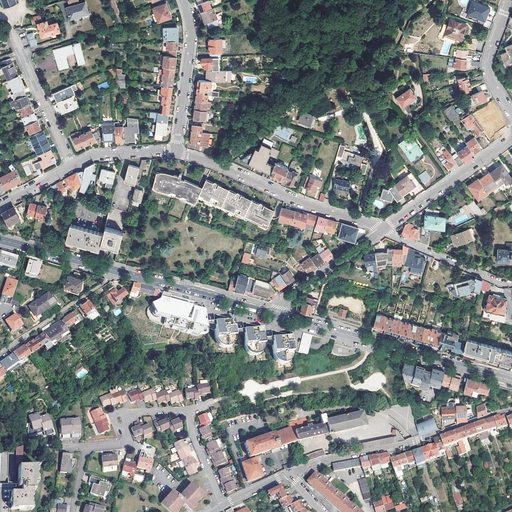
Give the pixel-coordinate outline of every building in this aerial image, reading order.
[(77,0),(67,0),(69,7),(66,8),(70,20),(75,18),(75,20),(80,18),(80,17),(89,14),(85,2),(79,4),(77,0)] [(113,0),(112,0),(111,1),(117,17),(120,17),(113,0)] [(203,2),(202,0),(199,0),(198,1),(197,1),(201,13),(212,9),(209,0),(203,2)] [(489,8),(472,1),(467,14),(484,20),(489,8)] [(171,17),(166,3),(153,8),(155,13),(152,14),(155,23),(171,17)] [(212,9),(201,13),(205,23),(207,22),(209,28),(212,27),(213,28),(225,24),(225,22),(224,23),(222,17),(223,16),(222,13),(216,15),(214,8),(212,9)] [(461,41),(460,44),(476,48),(479,37),(465,32),(467,25),(450,19),(444,36),(456,40),(456,39),(461,41)] [(48,25),(47,21),(42,22),(37,24),(41,38),(51,35),(60,32),(59,29),(57,22),(48,25)] [(167,41),(178,40),(177,28),(164,29),(165,41),(167,41)] [(222,52),(221,38),(209,39),(209,52),(222,52)] [(178,40),(167,41),(167,49),(166,56),(176,57),(177,49),(178,40)] [(511,43),(505,46),(507,51),(501,53),(506,63),(511,60),(511,43)] [(59,70),(69,68),(66,56),(75,53),(78,65),(83,63),(78,44),(54,50),(59,70)] [(457,49),(456,58),(466,59),(476,60),(477,56),(467,55),(467,50),(457,49)] [(164,55),(163,67),(164,67),(175,68),(176,57),(166,56),(164,55)] [(9,58),(0,61),(0,63),(8,80),(18,76),(9,58)] [(212,68),(213,70),(221,70),(220,67),(216,67),(216,58),(201,59),(202,64),(205,64),(205,68),(212,68)] [(465,68),(466,59),(456,58),(456,59),(455,62),(454,62),(454,67),(465,68)] [(164,67),(163,74),(174,75),(175,68),(164,67)] [(211,81),(225,82),(226,70),(221,70),(213,70),(208,70),(207,81),(211,81)] [(163,74),(161,85),(162,85),(172,87),(174,75),(163,74)] [(456,81),(457,86),(458,86),(470,83),(468,76),(461,77),(461,75),(455,76),(455,79),(457,78),(457,81),(456,81)] [(18,76),(8,80),(14,94),(12,94),(14,99),(26,94),(18,76)] [(197,89),(205,90),(208,91),(208,90),(208,86),(211,86),(211,81),(207,81),(199,80),(197,89)] [(470,83),(458,86),(459,92),(468,91),(468,88),(471,88),(470,83)] [(172,87),(162,85),(161,94),(163,95),(171,96),(172,87)] [(409,88),(395,98),(397,102),(399,101),(402,107),(408,103),(410,106),(418,101),(409,88)] [(205,90),(197,89),(196,100),(207,102),(208,94),(204,94),(205,90)] [(480,91),(471,95),(472,97),(473,97),(476,104),(487,99),(483,90),(480,91)] [(26,94),(14,99),(8,102),(13,112),(19,109),(30,104),(26,94)] [(171,96),(163,95),(162,104),(163,104),(170,105),(171,96)] [(72,96),(57,103),(62,114),(77,107),(72,96)] [(207,102),(196,100),(195,109),(207,110),(209,111),(210,111),(211,102),(207,102)] [(19,109),(23,116),(34,111),(30,104),(19,109)] [(170,105),(163,104),(163,106),(161,106),(161,109),(162,110),(162,113),(169,114),(170,105)] [(460,117),(452,105),(444,111),(451,120),(456,116),(458,118),(460,117)] [(207,110),(195,109),(194,119),(201,120),(208,120),(209,111),(207,110)] [(23,116),(26,125),(37,120),(34,111),(23,116)] [(156,121),(157,121),(167,123),(168,121),(169,114),(162,113),(155,112),(154,117),(157,118),(156,121)] [(309,124),(311,114),(303,112),(300,122),(309,124)] [(462,120),(461,120),(464,124),(466,123),(469,129),(471,127),(472,129),(474,127),(479,134),(483,131),(471,114),(470,115),(462,120)] [(128,127),(123,127),(124,141),(134,140),(134,132),(138,132),(137,119),(128,117),(128,127)] [(201,120),(194,119),(192,131),(202,132),(203,124),(201,123),(201,120)] [(30,133),(41,129),(37,120),(26,125),(30,133)] [(166,133),(167,123),(157,121),(156,132),(155,138),(162,139),(163,133),(166,133)] [(115,122),(102,123),(104,140),(117,139),(115,126),(115,122)] [(117,140),(117,142),(124,141),(123,127),(123,126),(115,126),(117,139),(117,140)] [(483,131),(489,140),(493,137),(492,135),(495,132),(491,127),(488,129),(487,128),(483,131)] [(82,134),(87,144),(99,139),(96,132),(93,134),(91,130),(85,133),(84,131),(82,132),(83,134),(82,134)] [(51,149),(42,131),(30,137),(34,145),(32,146),(33,147),(34,146),(38,155),(41,154),(51,149)] [(202,132),(192,131),(190,143),(208,145),(210,133),(202,132)] [(78,134),(77,132),(71,134),(78,149),(87,144),(82,134),(81,135),(80,133),(78,134)] [(411,135),(399,143),(410,159),(420,152),(415,145),(417,144),(411,135)] [(475,155),(482,150),(479,145),(480,144),(479,143),(474,137),(466,143),(466,144),(475,155)] [(485,139),(479,143),(480,144),(483,149),(489,145),(485,139)] [(466,143),(464,141),(455,148),(457,151),(466,144),(466,143)] [(240,160),(270,174),(274,163),(280,149),(272,145),(271,146),(261,142),(258,150),(255,149),(251,156),(248,154),(240,160)] [(466,144),(457,151),(465,162),(475,155),(466,144)] [(56,161),(51,149),(41,154),(42,156),(44,161),(40,163),(34,165),(37,172),(42,169),(56,161)] [(360,165),(362,165),(360,171),(365,172),(367,166),(362,165),(360,164),(363,156),(338,149),(336,157),(341,159),(341,160),(360,165)] [(453,158),(450,153),(442,159),(451,172),(452,171),(459,166),(453,159),(453,158)] [(453,159),(459,166),(463,163),(458,155),(453,159)] [(140,167),(135,184),(135,187),(132,199),(131,203),(138,205),(139,201),(140,201),(144,186),(138,185),(142,168),(145,168),(147,159),(142,159),(140,167)] [(10,172),(7,173),(13,186),(21,181),(16,169),(15,165),(13,162),(8,166),(9,167),(7,167),(10,172)] [(84,171),(77,172),(81,182),(81,185),(80,189),(85,191),(87,187),(90,181),(92,178),(95,179),(97,174),(93,173),(93,172),(94,167),(95,163),(94,163),(86,167),(85,168),(84,171)] [(274,163),(270,174),(282,179),(288,168),(274,163)] [(135,184),(140,167),(129,164),(124,181),(135,184)] [(511,185),(511,184),(511,176),(510,177),(502,165),(498,169),(497,167),(489,172),(498,185),(499,184),(503,181),(505,184),(509,181),(511,185)] [(115,172),(102,168),(98,183),(111,187),(115,172)] [(288,168),(282,179),(280,185),(285,187),(287,182),(291,184),(297,173),(292,171),(292,170),(288,168)] [(484,175),(479,179),(488,192),(492,189),(498,185),(489,172),(488,171),(484,174),(484,175)] [(77,172),(67,178),(70,182),(66,184),(67,185),(64,186),(61,181),(56,184),(58,190),(57,195),(66,190),(66,189),(71,186),(73,189),(81,185),(81,182),(77,172)] [(173,195),(177,196),(181,196),(185,198),(185,199),(191,202),(198,185),(183,179),(183,180),(183,182),(179,180),(179,179),(181,174),(180,173),(179,173),(178,174),(178,176),(172,174),(172,175),(159,172),(158,174),(155,173),(151,186),(156,187),(156,189),(166,192),(170,191),(174,193),(173,195)] [(410,173),(395,184),(388,188),(389,189),(383,187),(380,196),(392,199),(393,194),(393,195),(397,200),(403,196),(402,194),(419,183),(411,172),(410,173)] [(424,172),(417,177),(421,183),(429,178),(424,172)] [(7,173),(0,177),(0,182),(3,189),(4,191),(13,186),(7,173)] [(319,187),(321,180),(307,175),(303,187),(311,190),(312,190),(315,191),(316,188),(316,186),(319,187)] [(479,179),(478,178),(468,185),(478,199),(488,192),(479,179)] [(350,182),(335,179),(333,188),(334,189),(336,190),(337,188),(339,189),(348,190),(350,182)] [(225,207),(224,209),(236,214),(236,212),(248,217),(247,219),(258,224),(259,222),(267,226),(273,212),(265,208),(262,206),(262,208),(259,207),(260,204),(259,204),(251,200),(251,201),(242,197),(240,196),(239,198),(236,196),(238,194),(236,193),(228,190),(228,191),(220,187),(217,186),(217,187),(214,186),(215,184),(214,183),(206,180),(202,187),(199,195),(202,196),(202,198),(213,204),(214,202),(225,207)] [(402,194),(403,196),(420,184),(419,183),(402,194)] [(202,187),(198,185),(191,202),(185,199),(185,198),(181,196),(177,196),(177,198),(178,198),(180,199),(184,201),(194,205),(197,199),(199,195),(202,187)] [(173,196),(173,195),(174,193),(170,191),(166,192),(156,189),(156,187),(151,186),(152,187),(152,188),(153,189),(154,191),(156,192),(157,192),(173,196)] [(35,203),(30,202),(27,213),(36,215),(39,204),(42,194),(37,195),(35,203)] [(100,243),(103,232),(99,231),(103,215),(103,213),(103,212),(102,211),(102,209),(101,209),(101,206),(89,203),(76,200),(66,240),(99,248),(100,243)] [(475,201),(468,204),(476,218),(482,215),(475,201)] [(214,202),(213,204),(212,205),(224,210),(224,209),(225,207),(214,202)] [(47,206),(39,204),(36,215),(44,217),(47,206)] [(14,207),(3,212),(9,224),(20,218),(14,207)] [(110,208),(103,232),(100,243),(118,248),(128,211),(110,207),(110,208)] [(282,207),(278,219),(291,223),(295,211),(282,207)] [(438,216),(439,210),(429,209),(425,211),(424,226),(430,227),(444,228),(445,217),(438,216)] [(303,213),(295,211),(291,223),(304,226),(308,213),(303,211),(303,213)] [(236,212),(236,214),(235,216),(246,221),(247,219),(248,217),(236,212)] [(308,223),(316,225),(318,216),(310,214),(308,213),(304,226),(303,233),(305,233),(308,223)] [(324,230),(324,229),(327,218),(323,217),(318,216),(316,225),(315,228),(324,230)] [(331,220),(327,218),(324,229),(334,232),(337,221),(331,220)] [(358,227),(342,223),(338,236),(354,241),(358,227)] [(407,224),(401,234),(420,242),(421,227),(418,227),(418,229),(413,227),(413,225),(409,223),(407,224)] [(421,226),(421,227),(420,242),(422,243),(428,246),(430,227),(424,226),(421,226)] [(455,245),(472,238),(469,229),(451,236),(455,245)] [(268,247),(260,245),(260,246),(257,245),(255,254),(265,257),(268,247)] [(326,245),(318,251),(319,253),(320,254),(328,248),(326,245)] [(8,250),(1,248),(0,251),(0,264),(13,268),(16,257),(12,256),(13,251),(8,250)] [(328,248),(320,254),(325,261),(329,258),(333,256),(328,248)] [(414,256),(415,251),(408,248),(407,252),(404,265),(410,266),(409,272),(420,275),(423,262),(423,260),(422,260),(422,258),(419,257),(419,256),(416,255),(416,256),(414,256)] [(387,251),(375,252),(377,265),(387,265),(387,261),(393,261),(393,249),(387,249),(387,251)] [(393,261),(393,262),(401,262),(402,262),(402,249),(393,249),(393,261)] [(511,252),(511,249),(498,249),(498,260),(498,264),(508,264),(509,260),(509,261),(509,256),(511,256),(511,252)] [(377,265),(375,252),(365,254),(367,268),(375,269),(374,271),(378,271),(377,269),(377,265)] [(319,253),(311,258),(317,267),(322,264),(325,261),(320,254),(319,253)] [(38,258),(30,256),(25,272),(37,275),(41,259),(38,258)] [(310,256),(300,263),(301,264),(309,273),(310,272),(317,267),(311,258),(310,256)] [(393,262),(393,261),(387,261),(387,265),(377,265),(377,269),(387,270),(387,267),(393,267),(393,265),(393,262)] [(309,273),(301,264),(297,267),(304,276),(309,273)] [(288,282),(287,283),(289,287),(292,285),(290,281),(294,278),(293,277),(294,276),(293,275),(293,276),(289,270),(282,274),(288,282)] [(277,285),(273,288),(278,295),(283,291),(280,287),(287,283),(279,272),(278,273),(278,275),(273,279),(277,285)] [(83,277),(69,273),(65,286),(70,287),(69,291),(76,293),(77,289),(79,290),(83,277)] [(248,277),(238,274),(236,281),(234,288),(247,291),(260,295),(271,298),(274,298),(278,295),(273,288),(270,283),(248,277)] [(482,280),(475,277),(474,280),(471,279),(453,283),(457,294),(473,290),(474,291),(479,292),(480,289),(482,280)] [(12,297),(16,282),(6,279),(1,295),(7,296),(11,298),(12,297)] [(482,280),(480,289),(486,291),(488,290),(490,283),(482,280)] [(131,292),(130,293),(135,294),(136,291),(157,297),(159,291),(133,284),(131,292)] [(114,287),(105,293),(109,299),(112,297),(117,304),(128,295),(124,289),(120,291),(119,290),(118,290),(116,291),(114,287)] [(169,294),(162,292),(161,300),(152,305),(154,309),(154,310),(153,311),(152,312),(152,314),(153,315),(154,316),(155,317),(156,317),(157,318),(158,317),(159,317),(160,317),(160,316),(161,315),(165,317),(163,322),(172,325),(171,327),(176,328),(176,326),(186,329),(186,331),(190,333),(191,330),(198,333),(199,334),(206,333),(206,332),(204,310),(167,299),(169,294)] [(485,310),(489,311),(489,312),(500,314),(501,314),(504,314),(505,314),(505,313),(506,313),(507,308),(504,308),(506,298),(502,297),(503,296),(493,294),(493,295),(489,294),(487,305),(486,305),(485,305),(484,306),(484,307),(484,308),(484,309),(485,310)] [(301,311),(310,314),(312,304),(316,305),(318,299),(308,296),(306,302),(304,302),(304,305),(302,305),(301,311)] [(19,299),(12,297),(11,298),(9,303),(16,305),(19,299)] [(35,316),(39,314),(49,307),(42,297),(28,306),(33,313),(35,316)] [(117,304),(112,297),(109,299),(114,305),(118,306),(117,304)] [(88,303),(78,310),(82,316),(84,315),(86,318),(91,315),(89,313),(93,311),(88,303)] [(206,306),(207,327),(217,329),(217,341),(218,343),(220,345),(222,346),(224,348),(229,348),(231,347),(234,346),(236,344),(236,342),(236,335),(245,337),(246,347),(247,350),(249,352),(251,354),(254,355),(257,356),(260,355),(262,354),(264,353),(265,350),(267,346),(267,343),(275,346),(276,356),(277,359),(279,361),(281,362),(284,362),(287,363),(290,362),(291,361),(293,359),(296,351),(298,352),(301,353),(306,334),(291,330),(260,321),(229,313),(206,306)] [(340,308),(338,315),(345,316),(347,310),(340,308)] [(74,324),(75,326),(83,321),(79,315),(78,316),(75,312),(63,320),(64,321),(62,323),(66,328),(68,327),(69,328),(74,324)] [(35,316),(33,313),(30,315),(34,321),(41,317),(39,314),(35,316)] [(385,316),(377,313),(373,327),(377,328),(382,329),(385,316)] [(22,325),(15,315),(6,321),(12,331),(22,325)] [(389,317),(385,316),(382,329),(385,330),(390,331),(393,319),(394,318),(389,317)] [(397,320),(393,319),(390,331),(391,331),(389,336),(392,337),(396,338),(397,333),(401,321),(401,320),(397,319),(397,320)] [(58,336),(67,330),(66,328),(62,323),(61,320),(50,327),(52,329),(44,335),(50,344),(56,340),(53,336),(57,334),(58,336)] [(405,322),(401,321),(397,333),(400,334),(405,336),(409,323),(409,322),(405,321),(405,322)] [(417,324),(413,323),(413,324),(409,323),(405,336),(407,336),(405,341),(408,342),(411,343),(413,338),(416,325),(417,324)] [(421,326),(416,325),(413,338),(417,339),(421,340),(424,328),(425,327),(421,326)] [(428,329),(424,328),(421,340),(425,341),(428,342),(432,329),(429,328),(428,329)] [(432,329),(428,342),(428,344),(433,346),(432,348),(436,350),(441,332),(437,331),(437,329),(432,328),(432,329)] [(71,335),(67,330),(58,336),(57,334),(53,336),(56,340),(58,343),(71,335)] [(445,343),(453,345),(454,340),(457,340),(459,333),(448,330),(447,333),(441,332),(436,350),(443,352),(445,343)] [(34,340),(39,349),(43,346),(46,350),(52,347),(50,344),(44,335),(43,334),(34,340)] [(309,355),(311,349),(314,336),(306,334),(301,353),(309,355)] [(511,346),(511,342),(501,340),(500,343),(492,340),(492,341),(468,334),(466,343),(463,352),(462,357),(471,359),(499,367),(511,371),(511,365),(511,351),(501,349),(503,344),(511,346)] [(30,355),(39,349),(34,340),(25,347),(30,355)] [(456,351),(463,352),(466,343),(457,340),(454,340),(453,345),(451,349),(455,350),(456,351)] [(24,356),(26,358),(30,355),(25,347),(24,346),(17,351),(14,354),(18,360),(24,356)] [(0,363),(6,373),(18,364),(12,355),(9,357),(0,362),(0,363)] [(402,370),(404,377),(419,381),(419,384),(422,385),(423,383),(427,385),(428,382),(440,385),(443,373),(444,371),(438,369),(432,368),(431,372),(423,370),(424,367),(419,366),(404,362),(403,365),(402,370)] [(443,373),(440,385),(457,390),(461,376),(457,374),(456,378),(452,376),(443,373)] [(464,390),(476,394),(477,391),(480,381),(473,379),(467,377),(464,390)] [(484,382),(480,381),(477,391),(487,393),(490,384),(484,382)] [(201,393),(205,393),(210,393),(209,383),(197,384),(197,387),(198,396),(202,396),(201,393)] [(11,384),(6,387),(9,392),(14,389),(11,384)] [(187,399),(191,398),(192,398),(195,398),(195,400),(199,399),(198,396),(197,387),(186,388),(187,399)] [(131,402),(136,400),(137,399),(139,398),(140,400),(144,399),(141,393),(139,388),(127,393),(131,402)] [(145,402),(149,401),(151,400),(152,400),(153,401),(157,400),(155,395),(152,389),(141,393),(144,399),(145,402)] [(115,403),(119,402),(120,401),(122,400),(123,403),(127,401),(122,390),(111,395),(115,403)] [(158,404),(163,402),(164,402),(166,401),(167,403),(170,401),(167,394),(166,390),(155,395),(157,400),(158,404)] [(171,404),(175,402),(176,402),(178,401),(179,403),(183,401),(179,390),(167,394),(170,401),(171,404)] [(103,406),(107,405),(108,404),(110,403),(111,405),(115,403),(111,395),(110,393),(100,398),(102,403),(103,406)] [(484,403),(477,406),(477,416),(487,413),(484,403)] [(455,406),(456,418),(456,421),(464,421),(466,420),(465,405),(455,406)] [(450,418),(456,418),(455,406),(441,407),(441,414),(442,417),(450,417),(450,418)] [(95,423),(106,418),(105,415),(103,415),(102,412),(100,408),(90,412),(95,423)] [(321,425),(315,426),(314,424),(310,425),(308,418),(292,421),(297,440),(328,433),(328,434),(365,426),(362,412),(325,420),(324,415),(320,416),(321,425)] [(39,418),(38,413),(29,416),(31,422),(29,430),(31,436),(44,432),(39,418)] [(199,425),(200,428),(207,426),(210,424),(209,420),(206,414),(206,413),(197,417),(200,424),(199,425)] [(442,417),(441,414),(433,417),(416,423),(417,426),(419,434),(437,427),(439,428),(440,428),(442,428),(442,427),(442,417)] [(48,415),(39,418),(44,432),(45,436),(54,433),(48,415)] [(507,418),(506,415),(501,416),(500,416),(494,418),(497,428),(498,429),(509,425),(507,418)] [(106,418),(95,423),(100,435),(110,431),(107,426),(107,425),(106,423),(108,422),(106,418)] [(494,418),(492,419),(484,422),(488,431),(497,428),(494,418)] [(70,420),(71,435),(80,434),(79,423),(79,419),(70,420)] [(161,431),(169,428),(167,422),(166,419),(161,421),(160,422),(158,423),(157,421),(154,422),(159,434),(162,433),(161,431)] [(61,425),(60,427),(59,429),(61,430),(61,435),(71,435),(70,420),(60,420),(61,425)] [(178,420),(174,421),(173,422),(171,423),(170,421),(167,422),(169,428),(172,433),(175,432),(174,431),(181,428),(178,420)] [(143,433),(139,424),(138,421),(134,423),(135,426),(131,428),(134,437),(143,433)] [(278,447),(297,440),(292,421),(288,422),(289,427),(244,443),(250,457),(270,450),(271,451),(279,448),(278,447)] [(488,431),(484,422),(479,423),(474,425),(479,438),(480,440),(490,437),(488,431)] [(143,423),(139,424),(143,433),(144,436),(151,432),(148,424),(145,425),(144,425),(143,423)] [(479,438),(474,425),(469,427),(464,429),(467,438),(475,435),(477,439),(479,438)] [(201,437),(202,440),(212,436),(207,426),(200,428),(199,429),(201,436),(202,437),(201,437)] [(417,426),(407,429),(407,432),(409,438),(419,434),(417,426)] [(454,432),(458,442),(459,446),(462,454),(467,452),(463,440),(467,438),(464,429),(460,431),(454,432)] [(446,446),(458,442),(454,432),(449,434),(441,437),(445,450),(448,459),(451,458),(446,446)] [(402,433),(360,441),(361,448),(403,440),(402,433)] [(327,437),(332,454),(336,453),(332,437),(331,436),(327,437)] [(336,436),(332,437),(336,453),(341,452),(336,436)] [(433,440),(435,445),(438,453),(445,450),(441,437),(439,438),(433,440)] [(177,452),(188,447),(187,444),(184,445),(183,443),(182,440),(174,444),(177,452)] [(211,455),(220,451),(219,448),(218,448),(214,441),(205,444),(207,449),(208,452),(206,453),(208,457),(211,455)] [(306,448),(309,461),(321,456),(328,455),(330,454),(329,451),(324,452),(324,454),(320,455),(318,445),(306,448)] [(425,461),(439,456),(438,453),(435,445),(421,450),(425,461)] [(190,451),(188,447),(177,452),(180,460),(181,460),(189,456),(188,453),(187,452),(190,451)] [(421,450),(412,453),(416,463),(417,466),(426,463),(425,461),(421,450)] [(215,463),(213,464),(214,467),(226,463),(225,459),(224,459),(220,451),(211,455),(213,460),(215,463)] [(391,459),(389,453),(383,454),(377,455),(381,465),(391,461),(391,459)] [(405,455),(408,464),(408,465),(416,463),(412,453),(405,455)] [(69,457),(69,455),(62,454),(60,473),(70,474),(70,472),(71,472),(72,470),(73,469),(73,468),(74,468),(75,466),(75,465),(76,464),(76,462),(76,460),(72,459),(72,457),(71,457),(69,457)] [(372,456),(369,457),(372,466),(373,470),(373,471),(375,470),(374,467),(381,465),(377,455),(372,456)] [(398,457),(401,467),(408,464),(405,455),(398,457)] [(102,468),(107,468),(108,468),(110,468),(112,467),(116,467),(116,456),(111,456),(110,456),(109,456),(106,456),(106,457),(101,457),(102,468)] [(185,468),(196,463),(195,459),(192,460),(191,459),(190,456),(189,456),(181,460),(185,468)] [(138,462),(136,470),(145,473),(145,474),(149,475),(153,462),(149,461),(149,459),(139,457),(138,462)] [(362,465),(363,471),(366,470),(365,468),(372,466),(369,457),(362,458),(360,458),(362,465)] [(391,461),(394,470),(396,469),(396,468),(401,467),(398,457),(391,459),(391,461)] [(362,465),(360,458),(332,465),(334,472),(362,465)] [(262,476),(256,459),(251,461),(241,464),(247,482),(262,476)] [(125,460),(122,470),(131,473),(131,474),(134,475),(136,470),(138,462),(134,461),(133,463),(133,462),(131,462),(125,460)] [(188,476),(197,472),(195,468),(198,466),(196,463),(185,468),(188,476)] [(18,466),(18,486),(18,488),(18,491),(18,492),(10,492),(10,509),(30,509),(30,502),(29,502),(29,497),(31,497),(32,489),(34,489),(34,482),(36,482),(36,477),(35,477),(35,466),(22,466),(18,466)] [(220,479),(221,482),(231,478),(226,467),(218,471),(220,476),(221,478),(220,479)] [(359,511),(356,508),(355,509),(348,503),(348,502),(338,492),(337,493),(330,487),(331,486),(320,476),(319,477),(316,474),(308,483),(312,486),(311,486),(317,491),(336,508),(340,511),(359,511)] [(100,479),(90,476),(88,482),(93,483),(92,486),(89,493),(100,497),(102,490),(108,492),(110,484),(99,481),(100,479)] [(225,488),(226,489),(227,493),(236,489),(233,481),(234,481),(233,477),(231,478),(221,482),(222,486),(224,486),(225,488)] [(365,501),(372,499),(366,478),(359,480),(365,501)] [(189,511),(191,510),(199,501),(198,500),(200,498),(201,499),(204,496),(191,483),(186,488),(185,488),(178,496),(174,492),(167,500),(168,501),(163,506),(169,511),(175,511),(177,510),(178,511),(183,506),(188,511),(189,511)] [(280,500),(286,497),(280,485),(273,488),(266,492),(269,497),(274,495),(275,497),(277,501),(280,500)] [(457,507),(464,505),(460,492),(453,495),(457,507)] [(284,507),(290,504),(295,501),(292,494),(286,497),(280,500),(284,507)] [(382,500),(384,505),(393,502),(391,495),(381,498),(382,500)] [(52,505),(50,511),(67,511),(69,507),(64,507),(66,498),(56,497),(55,503),(56,503),(56,506),(52,505)] [(295,501),(290,504),(293,511),(296,511),(303,508),(298,500),(295,501)] [(382,500),(373,503),(375,509),(384,506),(384,505),(382,500)] [(393,502),(384,505),(384,506),(385,510),(386,511),(395,508),(395,507),(393,502)] [(407,508),(405,503),(395,507),(395,508),(396,511),(407,508)]
